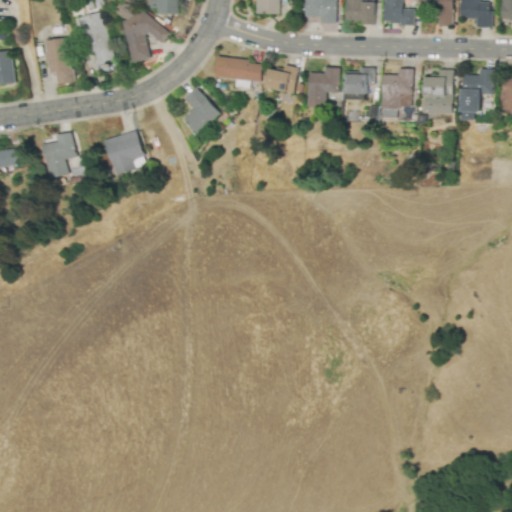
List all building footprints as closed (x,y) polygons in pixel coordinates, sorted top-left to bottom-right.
[(150,0),(151,9),(158,9),(158,14),(179,14),(179,0),(150,0)] [(280,14),(280,0),(257,0),(257,14),(280,14)] [(306,0),(306,17),(322,17),(321,23),(337,24),(337,0),(306,0)] [(376,1),(374,1),(373,0),(346,0),(346,21),(363,21),(363,25),(376,25),(376,1)] [(436,0),(437,26),(454,26),(454,0),(436,0)] [(492,28),(493,2),(481,2),(480,0),(460,0),(461,18),(477,18),(477,27),(492,28)] [(151,59),(145,30),(162,44),(171,33),(142,10),(134,12),(133,6),(129,4),(118,6),(120,15),(126,19),(124,22),(133,63),(151,59)] [(115,60),(99,12),(80,18),(95,67),(115,60)] [(55,73),(57,85),(72,83),(67,38),(45,40),(48,73),(55,73)] [(0,86),(15,84),(11,50),(0,51),(0,86)] [(218,58),(216,77),(261,81),(263,62),(218,58)] [(267,89),(296,92),(299,67),(285,66),(285,71),(269,69),(267,89)] [(310,73),(308,108),(327,108),(327,93),(340,93),(341,68),(325,67),(325,73),(310,73)] [(376,85),(376,68),(360,67),(360,72),(347,72),(346,99),(368,99),(369,85),(376,85)] [(400,69),(399,75),(384,75),(383,108),(414,108),(415,69),(400,69)] [(456,70),(441,69),(440,77),(426,77),(426,113),(455,114),(456,70)] [(464,120),(477,120),(477,112),(483,113),(483,94),(496,95),(496,69),(481,69),(481,76),(465,76),(464,120)] [(183,119),(198,134),(220,113),(196,87),(185,98),(195,108),(183,119)] [(104,141),(116,175),(147,165),(136,130),(104,141)] [(49,179),(68,175),(65,159),(77,157),(72,133),(57,135),(58,141),(43,144),(49,179)] [(24,148),(0,150),(0,169),(26,166),(24,148)]
